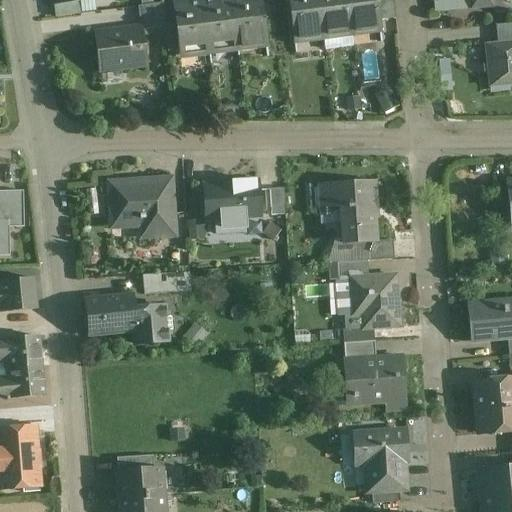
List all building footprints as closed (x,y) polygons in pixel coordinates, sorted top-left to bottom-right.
[(201,0),(196,0),(173,3),(173,5),(178,40),(179,51),(208,47),(203,8),(202,8),(201,0)] [(229,0),(201,0),(202,8),(203,8),(208,47),(236,43),(231,4),(230,4),(229,0)] [(260,0),(246,2),(245,0),(229,0),(230,4),(231,4),(236,43),(264,40),(266,57),(268,57),(260,0)] [(288,0),(295,54),(296,54),(294,36),(322,32),(317,0),(288,0)] [(317,0),(322,32),(350,28),(346,0),(317,0)] [(375,0),(346,0),(350,28),(378,25),(380,42),(381,42),(375,0)] [(79,2),(55,5),(55,4),(53,4),(55,17),(81,14),(79,2)] [(161,4),(137,7),(140,28),(141,27),(142,31),(164,28),(161,7),(161,4)] [(173,5),(161,7),(164,28),(166,42),(178,40),(173,5)] [(140,28),(94,34),(99,72),(146,66),(142,31),(141,27),(140,28)] [(511,43),(485,46),(489,87),(511,84),(511,43)] [(447,64),(439,65),(442,92),(450,91),(447,64)] [(359,98),(345,99),(347,112),(360,111),(359,98)] [(283,109),(274,114),(279,123),(288,118),(283,109)] [(200,112),(192,113),(189,116),(190,120),(193,123),(201,122),(204,118),(203,114),(200,112)] [(170,180),(108,184),(111,228),(142,226),(142,221),(150,220),(151,238),(174,236),(170,180)] [(258,181),(203,185),(203,186),(208,186),(210,220),(205,221),(205,222),(261,218),(258,181)] [(375,183),(318,186),(319,210),(339,208),(341,244),(377,242),(374,206),(376,206),(375,183)] [(283,189),(269,190),(271,216),(285,215),(283,189)] [(23,192),(0,192),(0,220),(9,221),(9,228),(23,228),(23,192)] [(0,257),(9,257),(9,228),(9,221),(0,220),(0,257)] [(174,274),(142,276),(144,295),(175,293),(174,274)] [(395,276),(350,279),(352,315),(361,315),(362,330),(399,327),(395,276)] [(34,279),(0,281),(0,313),(36,310),(34,279)] [(132,296),(85,301),(89,336),(134,332),(135,345),(167,342),(166,331),(172,330),(170,317),(165,318),(164,307),(133,310),(132,296)] [(506,302),(468,306),(471,343),(506,339),(511,338),(511,304),(506,305),(506,302)] [(205,336),(193,326),(184,337),(196,347),(205,336)] [(39,337),(2,340),(2,341),(0,341),(0,362),(4,362),(5,370),(41,367),(39,337)] [(374,342),(343,344),(344,361),(350,361),(375,359),(374,342)] [(375,359),(350,361),(353,405),(404,401),(401,357),(375,359)] [(41,367),(5,370),(5,378),(0,378),(0,399),(7,399),(7,400),(44,397),(41,367)] [(511,378),(478,382),(480,396),(474,402),(475,409),(511,405),(511,378)] [(511,405),(475,409),(476,416),(482,421),(484,435),(511,432),(511,405)] [(34,428),(0,431),(0,471),(2,489),(39,486),(34,428)] [(406,431),(360,434),(362,465),(366,465),(368,493),(371,493),(399,490),(404,490),(401,447),(407,447),(406,431)] [(152,456),(116,459),(117,471),(153,468),(152,456)] [(511,467),(478,471),(481,499),(511,495),(511,467)] [(153,468),(117,471),(119,498),(163,495),(161,468),(153,468)] [(399,490),(371,493),(372,504),(399,502),(399,490)] [(164,511),(163,495),(119,498),(120,511),(164,511)] [(511,511),(511,495),(481,499),(482,511),(511,511)]
